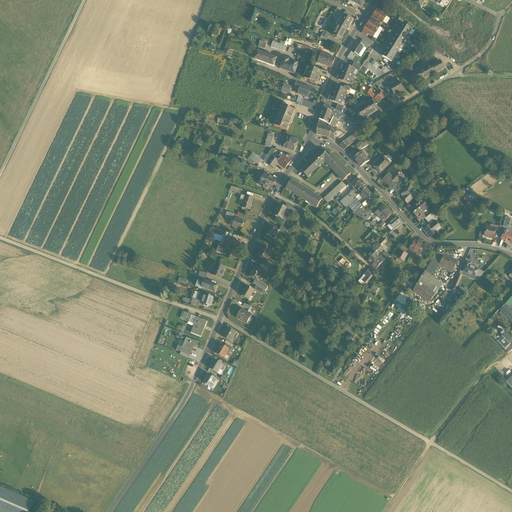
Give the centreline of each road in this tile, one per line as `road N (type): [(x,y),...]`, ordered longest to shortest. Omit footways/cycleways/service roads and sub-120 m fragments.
road 1 (track): [(430,443),(220,320)]
road 2 (unclassified): [(220,320),(0,238)]
road 3 (residential): [(220,320),(181,405),(108,511)]
road 4 (residential): [(333,145),(427,240),(511,255)]
road 5 (residential): [(333,145),(481,55),(501,15)]
road 6 (residential): [(309,142),(274,192),(220,320)]
road 7 (unclassified): [(83,0),(0,174)]
road 8 (residential): [(365,15),(342,51),(309,142)]
